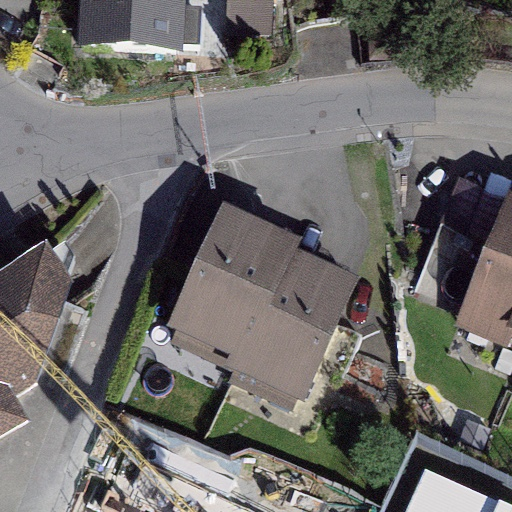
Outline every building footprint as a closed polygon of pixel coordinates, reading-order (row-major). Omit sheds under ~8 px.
[(202,0),(95,0),(94,40),(200,44),(202,0)] [(247,0),(246,14),(275,16),(275,0),(247,0)] [(511,186),(490,179),(440,321),(511,350),(511,186)] [(300,243),(229,213),(179,329),(238,354),(232,368),(302,398),(352,282),(294,257),(300,243)] [(67,236),(0,276),(0,445),(42,421),(94,285),(67,236)] [(238,420),(201,511),(308,511),(330,456),(238,420)] [(511,511),(511,482),(418,451),(397,511),(511,511)]
